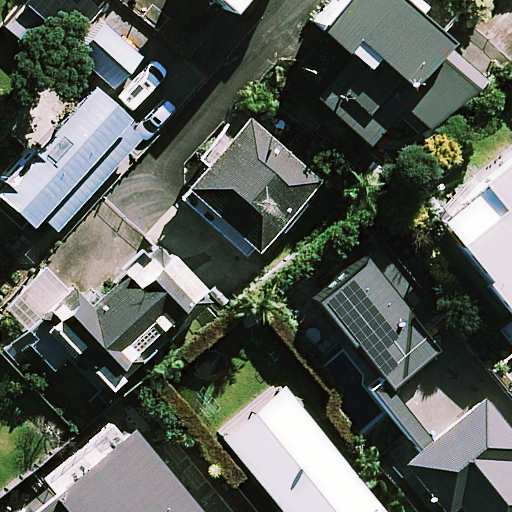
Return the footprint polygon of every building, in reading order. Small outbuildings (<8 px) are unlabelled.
[(221,0),(235,12),(245,0),(221,0)] [(453,43),(405,0),(341,0),(320,23),(349,50),(358,41),(378,59),(345,94),(370,116),(402,81),(411,89),(453,43)] [(83,58),(118,90),(167,37),(132,5),(83,58)] [(150,137),(96,87),(0,191),(0,197),(35,230),(46,218),(62,233),(150,137)] [(191,189),(260,253),(325,183),(255,119),(191,189)] [(511,155),(481,181),(507,212),(457,252),(511,319),(511,155)] [(115,391),(214,301),(163,247),(97,308),(79,288),(27,336),(61,372),(81,354),(115,391)] [(384,256),(318,313),(383,386),(372,395),(416,446),(434,430),(406,399),(453,358),(417,316),(428,306),(384,256)] [(234,440),(292,511),(393,511),(294,391),(234,440)] [(511,511),(511,425),(490,399),(409,465),(447,511),(455,511),(463,506),(467,511),(511,511)] [(29,511),(215,511),(141,422),(29,511)]
